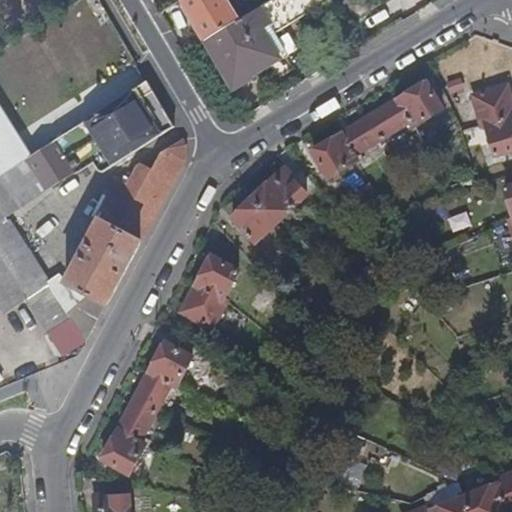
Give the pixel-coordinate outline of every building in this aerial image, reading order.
[(179,0),(178,1),(203,42),(237,21),(224,0),(179,0)] [(272,0),(237,21),(203,42),(232,91),(249,81),(246,75),(274,58),(260,35),(265,35),(273,30),(276,33),(318,8),(317,7),(313,0),(272,0)] [(173,122),(147,79),(143,81),(104,106),(119,129),(131,147),(173,122)] [(442,111),(425,85),(313,154),(329,180),(358,162),(359,163),(364,161),(360,155),(406,127),(410,131),(442,111)] [(511,150),(511,107),(506,87),(472,97),(481,126),(484,125),(494,156),(511,150)] [(119,129),(104,106),(90,116),(104,139),(119,129)] [(0,174),(31,156),(0,107),(0,174)] [(31,156),(0,174),(0,204),(5,213),(109,147),(104,139),(90,116),(31,156)] [(186,144),(183,139),(163,153),(152,170),(142,166),(131,181),(125,178),(123,182),(118,180),(97,218),(102,221),(139,242),(140,241),(183,161),(186,144)] [(308,196),(284,172),(235,218),(258,243),(308,196)] [(451,233),(470,226),(465,212),(446,219),(451,233)] [(7,216),(0,220),(0,260),(23,298),(48,282),(7,216)] [(139,242),(102,221),(68,284),(105,305),(139,242)] [(240,271),(213,257),(184,312),(214,329),(228,303),(226,300),(240,271)] [(23,298),(0,260),(0,310),(1,312),(23,298)] [(48,282),(69,314),(86,341),(105,305),(68,284),(61,274),(48,282)] [(48,282),(23,298),(43,331),(69,314),(48,282)] [(193,357),(166,343),(103,458),(131,473),(148,444),(142,440),(172,385),(178,386),(193,357)] [(511,474),(494,481),(495,485),(431,511),(430,507),(418,511),(506,511),(511,510),(511,474)] [(131,511),(131,493),(94,495),(94,511),(131,511)]
